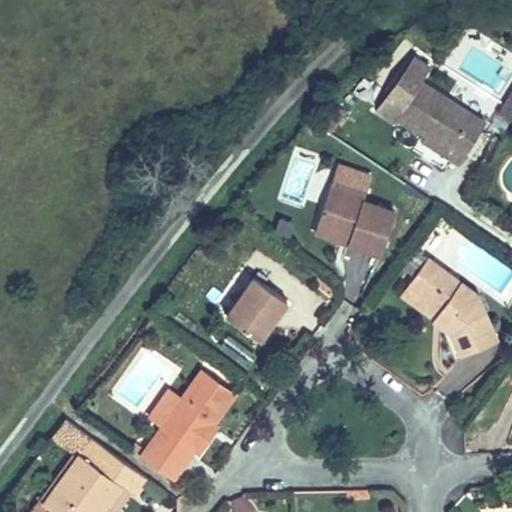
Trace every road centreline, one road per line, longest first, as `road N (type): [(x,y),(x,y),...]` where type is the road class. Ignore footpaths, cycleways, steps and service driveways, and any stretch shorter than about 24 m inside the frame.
road 1 (unclassified): [(0,462),(190,209),(310,75),(397,0)]
road 2 (residential): [(437,482),(287,471),(262,449),(270,418),(296,377),(321,362),(353,365),(395,392),(423,432)]
